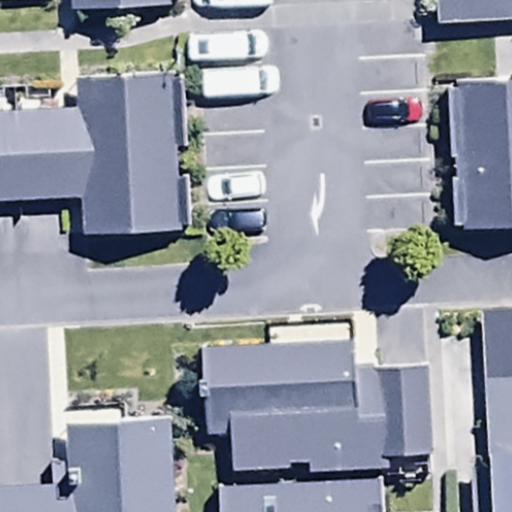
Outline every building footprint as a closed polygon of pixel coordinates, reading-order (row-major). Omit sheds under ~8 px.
[(65,0),(66,24),(166,23),(166,0),(65,0)] [(511,0),(431,0),(433,20),(511,16),(511,0)] [(0,213),(77,215),(76,245),(177,246),(179,92),(70,91),(69,125),(0,124),(0,213)] [(511,91),(451,93),(455,240),(511,238),(511,91)] [(175,345),(87,347),(89,422),(177,419),(175,345)] [(349,353),(195,360),(199,446),(227,445),(228,479),(430,470),(426,375),(351,378),(349,353)] [(511,511),(511,386),(481,387),(485,511),(511,511)] [(118,511),(117,429),(3,430),(3,442),(0,442),(0,511),(118,511)] [(369,511),(369,490),(213,494),(213,511),(369,511)]
